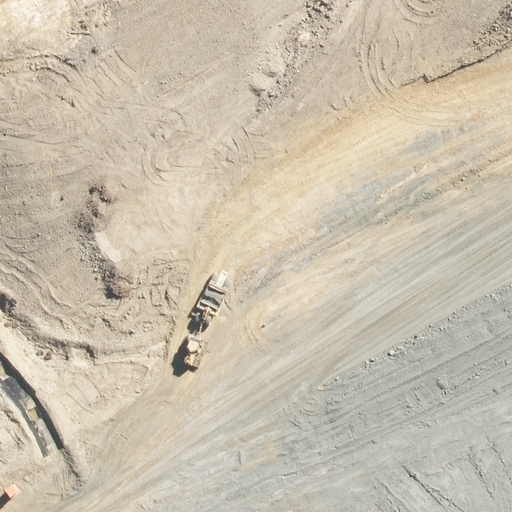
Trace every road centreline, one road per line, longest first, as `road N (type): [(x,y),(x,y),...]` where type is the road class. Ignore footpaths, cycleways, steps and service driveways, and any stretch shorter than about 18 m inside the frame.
road 1 (trunk): [(0,490),(174,387),(511,222)]
road 2 (trunk): [(511,264),(45,511)]
road 3 (track): [(0,211),(127,76),(182,0)]
